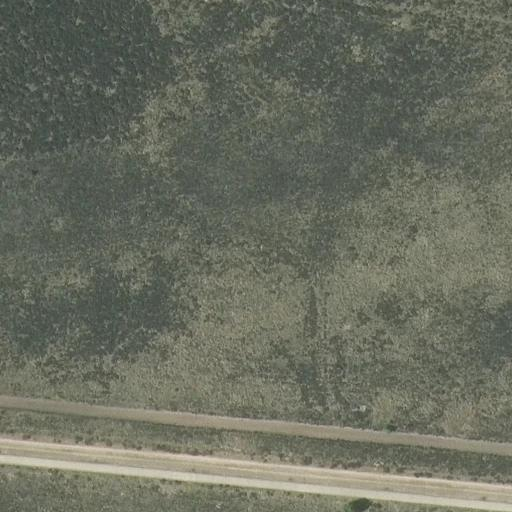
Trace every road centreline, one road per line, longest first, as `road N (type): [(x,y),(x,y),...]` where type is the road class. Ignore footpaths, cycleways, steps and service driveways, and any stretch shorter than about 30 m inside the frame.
road 1 (track): [(0,445),(511,495)]
road 2 (unknown): [(0,404),(511,452)]
